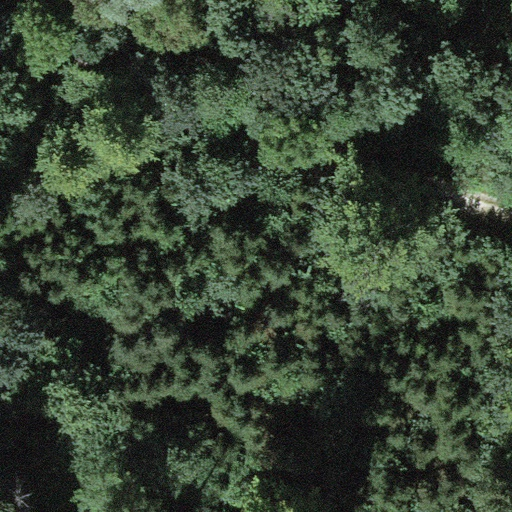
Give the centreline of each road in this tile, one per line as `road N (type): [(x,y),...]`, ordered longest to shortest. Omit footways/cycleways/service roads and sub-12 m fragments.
road 1 (track): [(0,54),(31,57),(511,219)]
road 2 (track): [(0,377),(148,477),(184,511)]
